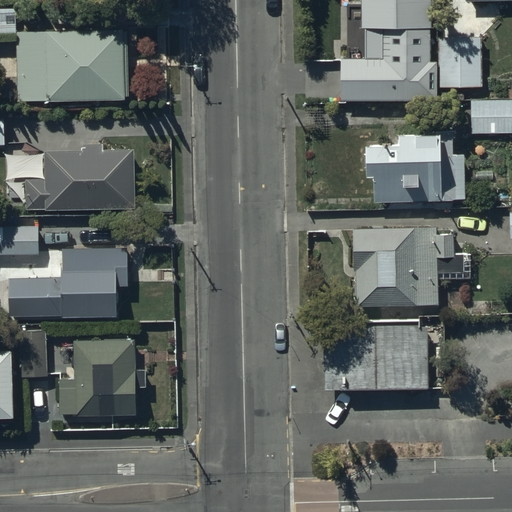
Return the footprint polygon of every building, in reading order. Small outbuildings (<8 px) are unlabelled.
[(368,6),(368,25),(400,27),(429,24),(429,0),(360,0),(360,6),(368,6)] [(16,11),(0,11),(0,35),(16,35),(16,11)] [(127,33),(18,34),(19,103),(127,102),(127,33)] [(480,82),(479,33),(439,33),(439,83),(480,82)] [(436,69),(342,70),(343,103),(436,102),(436,69)] [(470,116),(471,135),(511,133),(511,119),(511,115),(470,116)] [(373,181),(374,205),(464,202),(462,157),(452,157),(451,133),(436,134),(436,139),(397,141),(397,145),(369,146),(369,151),(364,151),(365,182),(373,181)] [(83,145),(83,153),(46,153),(46,181),(27,181),(27,212),(46,212),(46,213),(136,212),(135,152),(104,153),(104,145),(83,145)] [(39,229),(0,229),(0,256),(39,256),(39,229)] [(382,229),(382,232),(372,232),(372,230),(357,230),(357,232),(352,232),(353,274),(355,274),(356,309),(438,307),(437,281),(469,280),(469,254),(453,255),(452,238),(435,238),(435,231),(427,231),(427,229),(382,229)] [(11,281),(11,319),(118,318),(118,289),(129,289),(129,252),(63,252),(63,280),(11,281)] [(427,326),(327,328),(328,395),(428,394),(427,326)] [(46,331),(20,332),(21,379),(46,379),(46,331)] [(79,417),(79,418),(138,416),(137,390),(146,390),(146,373),(136,373),(135,342),(75,343),(76,381),(60,382),(61,417),(79,417)] [(0,352),(0,421),(14,421),(14,356),(8,356),(8,352),(0,352)]
